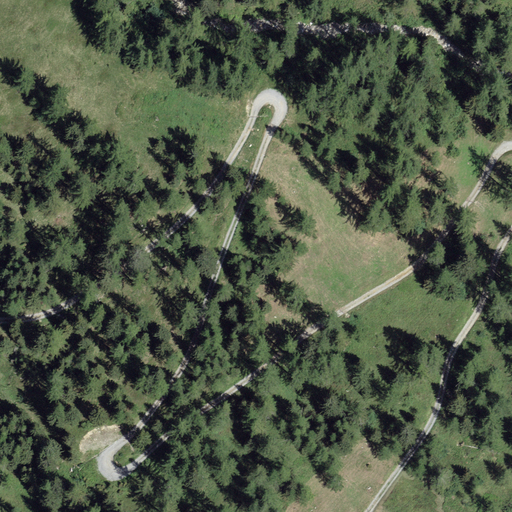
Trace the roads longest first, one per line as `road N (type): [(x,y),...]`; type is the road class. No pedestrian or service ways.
road 1 (track): [(511,145),(500,150),(413,267),(193,414),(127,471),(97,468),(101,442),(180,365),(197,296),(274,95),(262,88),(249,99),(200,194),(73,290),(0,313)]
road 2 (track): [(366,511),(425,432),(451,351),(511,232)]
